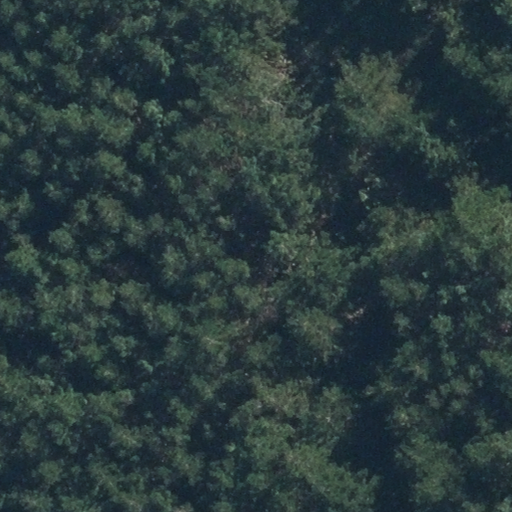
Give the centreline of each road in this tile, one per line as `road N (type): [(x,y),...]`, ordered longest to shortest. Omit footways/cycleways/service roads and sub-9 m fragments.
road 1 (track): [(340,0),(312,360),(385,511)]
road 2 (track): [(365,0),(511,167)]
